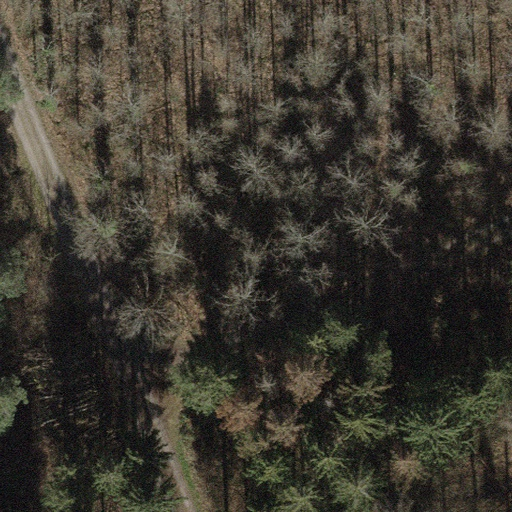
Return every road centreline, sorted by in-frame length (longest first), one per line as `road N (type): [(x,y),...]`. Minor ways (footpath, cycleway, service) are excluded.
road 1 (track): [(0,53),(181,511)]
road 2 (track): [(511,213),(134,393)]
